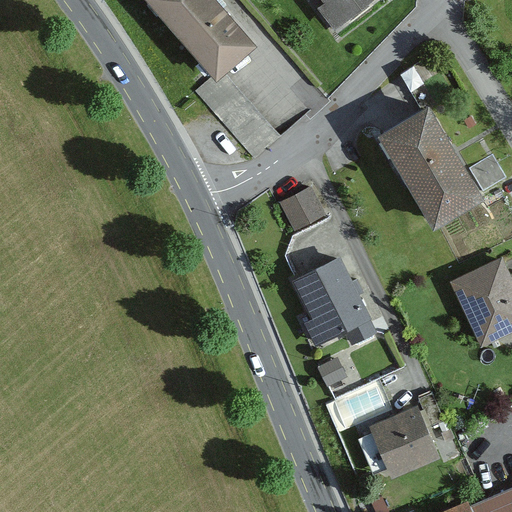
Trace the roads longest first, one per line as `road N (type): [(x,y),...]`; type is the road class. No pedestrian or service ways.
road 1 (secondary): [(196,199),(329,511)]
road 2 (residential): [(307,151),(423,381)]
road 3 (secondary): [(74,0),(196,199)]
road 4 (residential): [(442,11),(307,151)]
road 5 (residential): [(442,11),(511,124)]
road 6 (residential): [(307,151),(196,199)]
